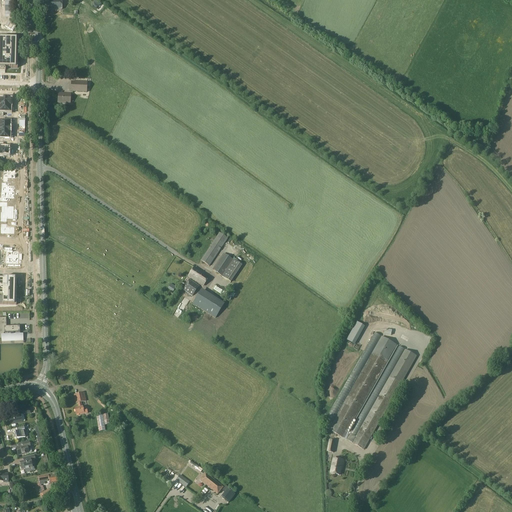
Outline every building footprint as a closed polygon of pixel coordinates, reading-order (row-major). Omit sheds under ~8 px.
[(41,10),(62,10),(61,0),(42,0),(41,0),(41,10)] [(0,37),(0,67),(6,68),(16,68),(16,46),(18,46),(18,38),(16,38),(0,37)] [(86,92),(87,83),(71,82),(71,92),(86,92)] [(70,104),(70,94),(58,93),(58,103),(70,104)] [(0,115),(3,116),(3,112),(10,112),(10,106),(0,105),(0,115)] [(0,118),(0,127),(9,127),(10,127),(9,127),(9,121),(3,121),(3,118),(0,118)] [(0,141),(3,141),(3,138),(9,139),(9,133),(0,132),(0,141)] [(0,145),(0,155),(2,156),(2,155),(3,155),(6,155),(8,155),(8,148),(1,148),(1,145),(0,145)] [(2,172),(1,179),(15,180),(15,172),(2,172)] [(1,183),(1,192),(15,193),(15,186),(8,186),(8,183),(1,183)] [(1,192),(1,201),(7,202),(7,199),(14,199),(15,193),(1,192)] [(1,203),(0,212),(14,213),(14,206),(7,206),(7,203),(1,203)] [(1,213),(0,222),(7,222),(7,220),(14,220),(14,213),(1,213)] [(1,224),(0,234),(3,234),(2,234),(14,235),(14,234),(15,234),(15,228),(15,227),(7,227),(7,224),(1,224)] [(209,266),(227,239),(219,234),(201,261),(209,266)] [(5,257),(5,258),(19,258),(19,251),(12,251),(12,249),(6,248),(5,257)] [(231,283),(242,266),(224,254),(213,271),(231,283)] [(203,286),(209,277),(194,267),(188,276),(203,286)] [(0,304),(16,305),(16,304),(14,304),(14,298),(16,298),(14,298),(15,292),(17,292),(17,291),(15,291),(15,285),(17,285),(17,284),(15,284),(15,278),(17,278),(6,278),(6,277),(6,278),(3,277),(2,277),(2,279),(0,279),(0,304)] [(192,296),(199,286),(189,280),(182,289),(192,296)] [(216,318),(224,304),(201,290),(193,304),(216,318)] [(6,327),(6,318),(0,318),(0,338),(1,338),(1,341),(23,340),(23,334),(18,334),(18,333),(20,333),(19,327),(6,327)] [(357,322),(350,335),(358,339),(365,326),(357,322)] [(350,335),(347,340),(355,345),(358,339),(350,335)] [(400,348),(382,377),(386,379),(390,373),(395,376),(397,373),(401,376),(402,374),(404,375),(415,356),(404,349),(403,350),(400,348)] [(375,367),(374,369),(381,372),(386,358),(376,355),(372,366),(375,367)] [(78,403),(79,407),(74,408),(76,415),(79,414),(80,415),(87,413),(85,405),(87,405),(84,392),(73,395),(75,403),(78,403)] [(376,395),(366,417),(366,419),(369,420),(364,431),(364,432),(367,433),(367,436),(370,437),(378,420),(378,422),(383,410),(384,405),(384,407),(388,398),(388,395),(376,395)] [(105,408),(107,406),(101,399),(98,402),(105,408)] [(20,415),(20,414),(16,415),(9,417),(11,425),(25,421),(23,414),(20,415)] [(15,439),(25,437),(23,430),(24,430),(23,426),(16,428),(17,432),(13,432),(14,434),(13,434),(14,438),(15,438),(15,439)] [(32,452),(30,441),(16,444),(17,448),(16,448),(18,456),(32,452)] [(326,452),(332,454),(335,443),(329,441),(326,452)] [(34,460),(33,455),(22,458),(23,462),(19,463),(21,470),(25,469),(26,472),(34,470),(33,466),(32,466),(31,461),(34,460)] [(343,468),(344,461),(333,459),(330,473),(340,475),(341,467),(343,468)] [(50,484),(59,482),(57,474),(49,476),(49,475),(38,477),(40,485),(45,484),(44,482),(48,482),(47,479),(49,479),(50,484)] [(218,494),(223,488),(205,474),(200,480),(218,494)] [(180,476),(176,480),(182,485),(186,480),(180,476)] [(228,503),(234,495),(226,489),(220,497),(228,503)]
